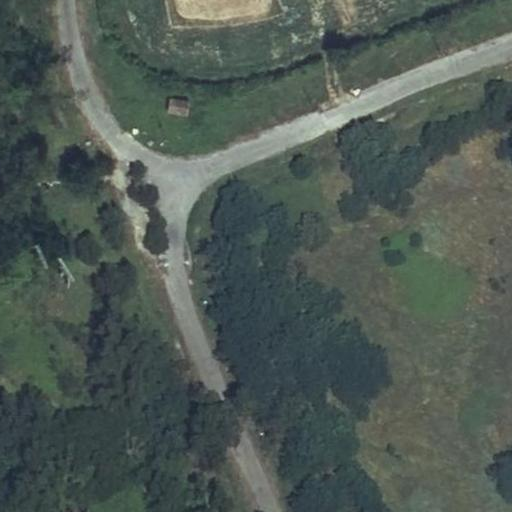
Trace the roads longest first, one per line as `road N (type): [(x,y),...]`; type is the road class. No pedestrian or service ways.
road 1 (unclassified): [(511,41),(172,183)]
road 2 (unclassified): [(172,183),(180,277),(274,511)]
road 3 (unclassified): [(172,183),(135,156),(84,96),(70,0)]
